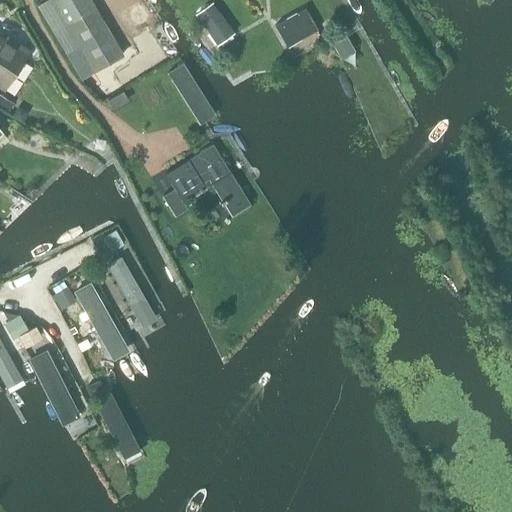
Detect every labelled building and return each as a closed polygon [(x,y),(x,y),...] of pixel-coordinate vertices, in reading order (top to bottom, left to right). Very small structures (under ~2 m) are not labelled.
[(49,0),(38,7),(82,81),(124,56),(90,0),(49,0)] [(202,22),(219,45),(234,34),(217,11),(212,3),(197,15),(202,22)] [(288,48),(318,30),(306,9),(275,26),(288,48)] [(141,53),(114,71),(124,87),(167,58),(148,30),(133,40),(141,53)] [(331,41),(336,49),(350,41),(345,33),(331,41)] [(0,87),(5,90),(16,73),(31,51),(11,38),(8,43),(0,37),(0,87)] [(200,124),(205,121),(216,114),(183,63),(168,72),(200,124)] [(0,106),(9,112),(14,103),(0,93),(0,106)] [(175,189),(164,196),(176,216),(187,208),(181,198),(193,190),(209,180),(222,200),(220,202),(222,205),(224,203),(231,215),(248,205),(249,206),(251,204),(213,144),(177,167),(166,174),(175,189)] [(112,274),(140,323),(155,314),(127,266),(112,274)] [(105,345),(120,337),(91,285),(77,294),(105,345)] [(19,336),(28,331),(20,315),(4,312),(9,321),(4,323),(13,340),(20,336),(19,336)] [(0,374),(10,392),(25,384),(0,338),(0,374)] [(53,363),(38,371),(64,423),(79,414),(53,363)] [(94,401),(119,450),(135,442),(109,393),(94,401)]
